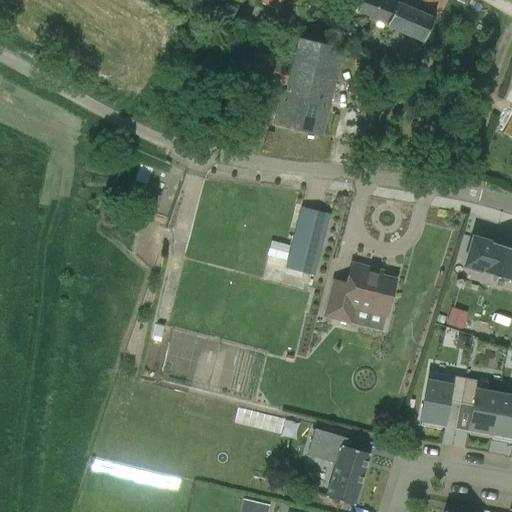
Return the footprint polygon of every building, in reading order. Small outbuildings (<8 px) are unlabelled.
[(253,0),(277,10),(281,0),(253,0)] [(386,0),(345,0),(342,9),(423,42),(433,19),(386,0)] [(248,79),(281,89),(273,124),(321,135),(342,49),(299,39),(293,64),(255,53),(248,79)] [(511,114),(502,134),(511,138),(511,114)] [(125,200),(136,203),(140,192),(128,188),(125,200)] [(285,269),(313,276),(329,215),(301,208),(285,269)] [(483,273),(511,282),(511,280),(511,248),(492,243),(473,237),(464,267),(483,272),(483,273)] [(264,265),(283,270),(285,261),(289,246),(270,242),(266,256),(264,265)] [(351,264),(346,284),(332,281),(323,317),(382,332),(385,319),(395,280),(380,276),(382,272),(351,264)] [(464,320),(449,315),(446,325),(461,330),(464,320)] [(458,337),(456,349),(467,352),(469,339),(458,337)] [(487,383),(464,379),(464,382),(460,404),(472,406),(468,429),(471,430),(470,434),(488,437),(491,437),(499,393),(485,391),(487,383)] [(448,406),(459,408),(460,404),(464,382),(452,380),(451,388),(426,383),(418,425),(443,429),(448,406)] [(493,438),(511,441),(511,437),(511,395),(499,393),(491,437),(493,438)] [(370,455),(341,446),(325,497),(354,506),(370,455)]
